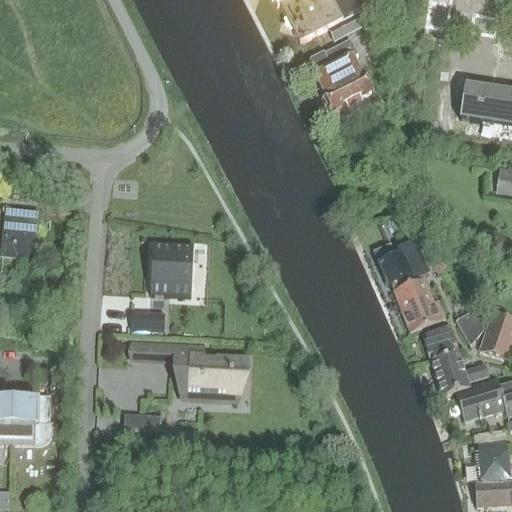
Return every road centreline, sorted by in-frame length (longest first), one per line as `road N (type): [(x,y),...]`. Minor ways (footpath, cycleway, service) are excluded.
road 1 (residential): [(100,157),(81,431)]
road 2 (residential): [(158,118),(155,84),(113,0)]
